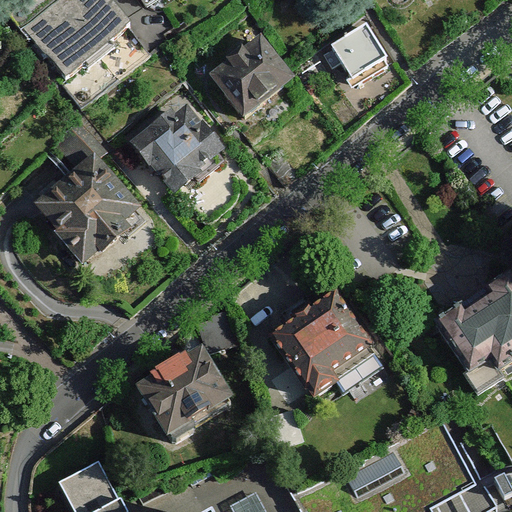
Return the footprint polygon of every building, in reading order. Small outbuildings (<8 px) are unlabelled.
[(108,0),(56,0),(22,28),(65,83),(130,28),(108,0)] [(329,52),(351,86),(387,63),(366,29),(329,52)] [(268,46),(218,83),(254,132),(305,95),(268,46)] [(187,113),(136,155),(186,214),(236,172),(187,113)] [(99,169),(39,216),(93,283),(152,235),(99,169)] [(511,286),(439,338),(486,404),(511,385),(511,286)] [(350,311),(282,355),(322,415),(390,370),(350,311)] [(142,400),(175,460),(244,422),(211,363),(142,400)] [(100,459),(59,482),(75,511),(484,511),(495,507),(492,504),(437,405),(290,488),(262,438),(217,464),(209,450),(122,499),(100,459)]
